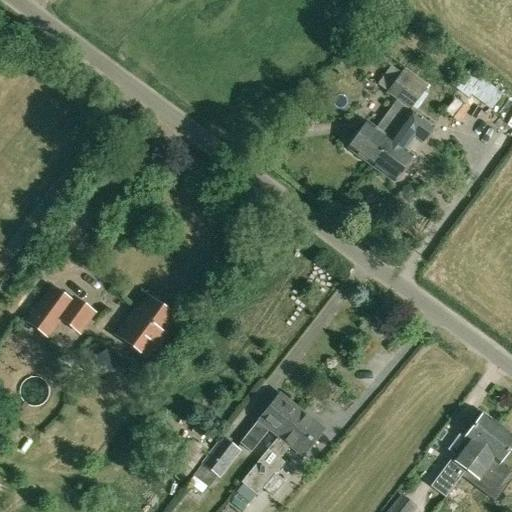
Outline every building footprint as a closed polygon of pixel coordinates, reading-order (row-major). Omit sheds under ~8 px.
[(400,73),(386,93),(409,110),(427,86),(404,69),(400,73)] [(469,73),(461,91),(498,108),(506,90),(469,73)] [(444,113),(452,119),(463,106),(454,99),(444,113)] [(347,150),(369,167),(404,119),(390,108),(375,129),(367,123),(347,150)] [(404,119),(369,167),(392,183),(411,156),(404,150),(414,137),(421,142),(432,127),(410,111),(404,119)] [(51,287),(26,320),(46,335),(59,317),(78,332),(92,313),(72,298),(70,301),(51,287)] [(173,319),(146,299),(129,322),(127,321),(115,336),(146,359),(163,337),(161,336),(173,319)] [(275,436),(296,409),(278,395),(257,421),(257,422),(239,444),(250,453),(268,430),(275,436)] [(296,409),(275,436),(278,438),(241,483),(256,495),(282,463),(278,460),(289,447),(302,458),(323,431),(296,409)] [(455,457),(433,488),(444,496),(445,497),(445,496),(454,485),(459,478),(464,471),(499,428),(481,415),(477,412),(468,423),(473,426),(463,439),(459,435),(447,451),(453,456),(455,457)] [(511,437),(499,428),(464,471),(476,480),(474,482),(489,493),(506,470),(498,464),(511,445),(511,437)] [(200,464),(202,465),(192,477),(208,489),(217,477),(219,479),(240,451),(221,437),(200,464)]
